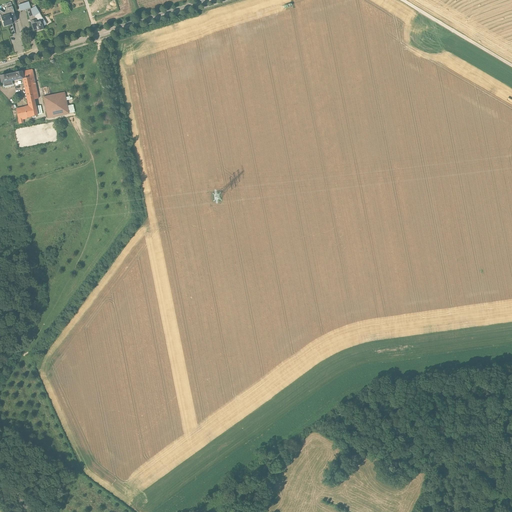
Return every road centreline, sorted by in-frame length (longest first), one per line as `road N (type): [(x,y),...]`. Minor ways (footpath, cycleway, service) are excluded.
road 1 (tertiary): [(0,64),(212,0)]
road 2 (track): [(511,65),(403,0)]
